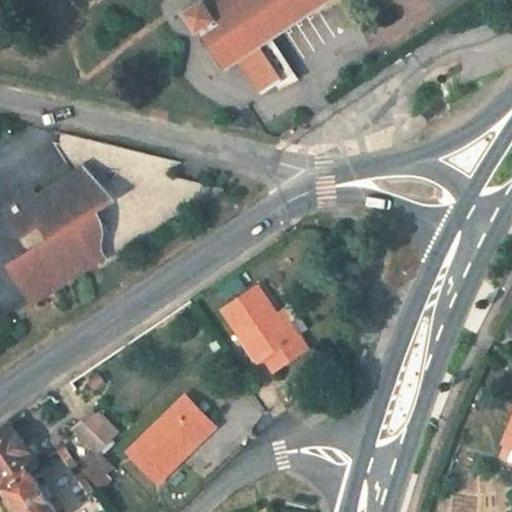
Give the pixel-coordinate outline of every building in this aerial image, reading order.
[(206,0),(186,14),(223,70),(240,60),(261,92),(281,79),(260,46),(329,0),(206,0)] [(47,235),(9,259),(33,298),(87,265),(88,267),(100,259),(99,258),(105,254),(103,249),(102,244),(102,236),(103,231),(110,227),(103,217),(102,218),(97,206),(106,199),(83,161),(71,168),(73,170),(38,191),(37,190),(34,185),(5,203),(23,232),(39,222),(44,219),(52,232),(47,235)] [(71,168),(37,190),(38,191),(73,170),(71,168)] [(39,222),(47,235),(52,232),(44,219),(39,222)] [(87,265),(33,298),(34,300),(88,267),(87,265)] [(266,359),(275,372),(308,348),(299,335),(309,328),(292,303),(276,314),(256,285),(221,309),(260,363),(266,359)] [(158,484),(182,461),(178,456),(212,423),(186,396),(129,454),(158,484)] [(78,432),(100,454),(115,439),(93,416),(78,432)] [(0,480),(5,487),(30,470),(39,464),(11,423),(0,430),(0,480)] [(178,456),(182,461),(216,427),(212,423),(178,456)] [(100,454),(81,471),(94,484),(112,466),(100,454)] [(58,511),(30,470),(5,487),(21,511),(58,511)]
